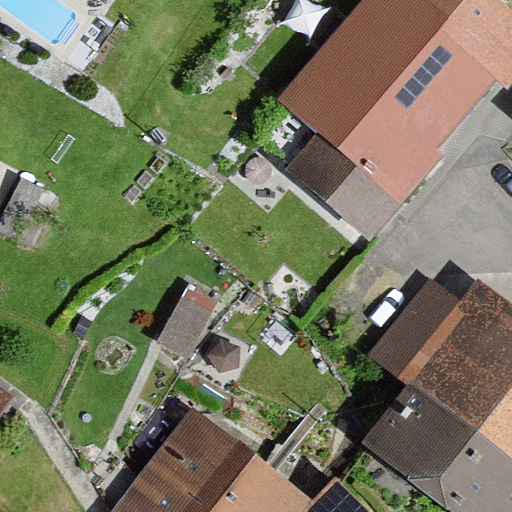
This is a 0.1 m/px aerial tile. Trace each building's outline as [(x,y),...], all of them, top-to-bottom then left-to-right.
[(511,80),(511,22),(486,0),(367,0),(276,105),(398,211),(511,80)] [(196,275),(169,337),(197,349),(223,287),(196,275)] [(433,283),(371,364),(411,398),(366,452),(436,511),(511,511),(511,314),(478,287),(458,308),(433,283)] [(0,411),(8,400),(0,393),(0,411)] [(299,511),(306,503),(189,415),(115,511),(299,511)] [(363,511),(333,485),(308,511),(363,511)]
